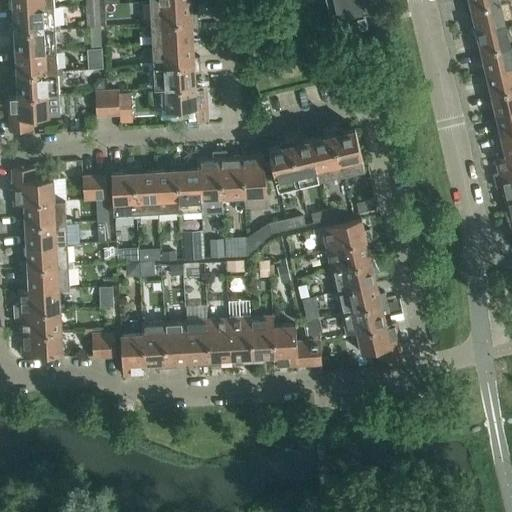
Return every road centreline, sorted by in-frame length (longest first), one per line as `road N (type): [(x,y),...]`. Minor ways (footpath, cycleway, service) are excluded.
road 1 (residential): [(428,365),(373,379),(139,394),(85,375),(0,377)]
road 2 (residential): [(428,365),(370,99),(232,129)]
road 3 (residential): [(472,233),(423,0)]
road 4 (residential): [(232,129),(0,151)]
road 5 (residential): [(505,467),(481,346)]
